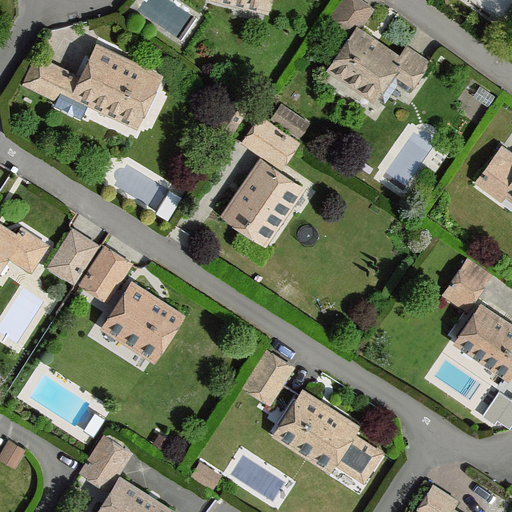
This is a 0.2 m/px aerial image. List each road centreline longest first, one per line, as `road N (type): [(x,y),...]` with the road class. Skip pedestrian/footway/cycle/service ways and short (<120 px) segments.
road 1 (residential): [(0,145),(507,473),(511,466)]
road 2 (residential): [(511,76),(405,0)]
